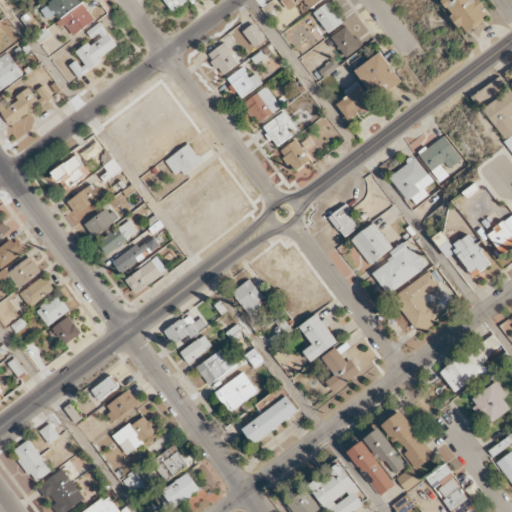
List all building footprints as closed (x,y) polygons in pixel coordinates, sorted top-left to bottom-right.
[(58,16),(84,2),(83,0),(52,0),(40,6),(47,20),(57,14),(58,16)] [(187,1),(185,0),(163,0),(172,12),(187,1)] [(303,0),(310,8),(321,0),(303,0)] [(443,0),(442,1),(464,33),(488,17),(481,8),(482,8),(476,0),(443,0)] [(344,22),(329,2),(314,13),(329,33),(344,22)] [(59,18),(70,37),(95,22),(84,4),(59,18)] [(119,48),(100,22),(87,31),(94,40),(75,53),(79,59),(70,66),(78,77),(119,48)] [(242,32),(255,48),(266,38),(253,23),(242,32)] [(362,46),(347,25),(331,37),(346,57),(362,46)] [(208,53),(222,75),(239,64),(225,43),(208,53)] [(402,80),(380,52),(356,71),(378,99),(402,80)] [(0,90),(24,76),(9,53),(0,59),(0,90)] [(339,67),(334,60),(319,69),(323,77),(339,67)] [(249,77),(243,68),(227,79),(240,98),(262,83),(255,73),(249,77)] [(348,121),(373,105),(359,81),(345,90),(349,96),(337,103),(348,121)] [(36,91),(46,103),(53,98),(43,85),(36,91)] [(243,103),(258,124),(282,107),(267,86),(243,103)] [(7,93),(0,97),(0,110),(10,126),(41,106),(30,89),(12,101),(7,93)] [(511,92),(510,89),(483,109),(505,140),(511,134),(511,92)] [(291,122),(283,112),(262,128),(277,147),(293,135),(286,126),(291,122)] [(461,160),(445,136),(419,153),(439,182),(449,175),(446,170),(461,160)] [(279,151),(294,172),(310,160),(296,140),(279,151)] [(178,178),(202,161),(189,144),(165,161),(178,178)] [(53,171),(64,190),(90,175),(78,156),(53,171)] [(428,195),(423,188),(433,182),(416,158),(391,176),(412,206),(428,195)] [(105,197),(97,184),(68,200),(79,220),(98,208),(95,202),(105,197)] [(329,217),(344,238),(359,227),(345,206),(329,217)] [(118,221),(109,208),(85,223),(94,237),(118,221)] [(0,237),(10,232),(1,216),(0,216),(0,237)] [(107,255),(137,231),(128,220),(98,243),(107,255)] [(502,255),(511,248),(511,231),(505,221),(488,233),(502,255)] [(351,240),(370,265),(393,249),(374,223),(351,240)] [(433,237),(448,259),(458,252),(473,275),(490,263),(470,234),(453,246),(443,231),(433,237)] [(160,246),(152,235),(114,263),(122,274),(160,246)] [(14,237),(0,247),(0,267),(1,269),(25,252),(14,237)] [(394,258),(373,273),(387,294),(424,268),(405,241),(389,252),(394,258)] [(126,280),(136,294),(168,270),(157,256),(126,280)] [(6,268),(0,272),(0,285),(12,278),(19,288),(42,273),(31,257),(9,272),(6,268)] [(438,285),(429,271),(392,296),(414,328),(440,311),(433,301),(428,304),(422,296),(438,285)] [(30,307),(55,290),(45,276),(20,293),(30,307)] [(261,308),(257,302),(263,299),(251,279),(234,289),(249,315),(261,308)] [(37,309),(47,326),(70,311),(59,295),(37,309)] [(312,345),(303,351),(311,361),(339,342),(319,313),(299,326),(312,345)] [(82,333),(70,316),(52,328),(64,345),(82,333)] [(167,326),(173,344),(208,331),(203,317),(193,321),(192,317),(167,326)] [(437,322),(434,317),(417,327),(420,333),(437,322)] [(276,322),(279,328),(271,332),(276,341),(292,332),(285,318),(276,322)] [(487,371),(480,361),(501,346),(493,334),(439,372),(455,394),(487,371)] [(180,351),(188,363),(212,347),(205,335),(180,351)] [(335,375),(326,381),(334,392),(361,372),(351,358),(347,361),(336,347),(322,357),(335,375)] [(264,361),(255,348),(245,355),(254,368),(264,361)] [(230,354),(226,357),(221,350),(196,367),(209,385),(238,364),(230,354)] [(223,402),(223,401),(231,412),(258,392),(243,372),(216,392),(223,402)] [(92,390),(100,400),(119,386),(112,375),(92,390)] [(472,397),(487,424),(510,410),(503,398),(506,396),(498,382),(472,397)] [(114,421),(139,405),(130,390),(105,406),(114,421)] [(298,411),(287,396),(243,428),(254,444),(298,411)] [(434,456),(402,411),(383,424),(416,469),(434,456)] [(114,435),(126,454),(158,433),(146,414),(114,435)] [(60,437),(51,423),(40,430),(49,444),(60,437)] [(366,438),(392,476),(407,467),(380,428),(366,438)] [(511,435),(488,449),(493,457),(511,445),(511,435)] [(12,453),(37,483),(53,469),(28,439),(12,453)] [(349,450),(378,496),(394,486),(365,440),(349,450)] [(188,465),(173,445),(151,462),(166,481),(188,465)] [(511,452),(498,461),(511,485),(511,452)] [(360,490),(338,463),(308,487),(328,511),(330,511),(332,510),(334,511),(353,511),(363,504),(355,494),(360,490)] [(478,511),(445,465),(427,477),(451,511),(478,511)] [(37,487),(55,511),(67,511),(85,498),(63,468),(37,487)] [(420,481),(411,468),(397,477),(406,491),(420,481)] [(133,494),(145,485),(135,472),(123,481),(133,494)] [(168,511),(200,490),(189,473),(157,494),(168,511)] [(316,511),(320,510),(305,487),(285,501),(292,511),(316,511)] [(119,511),(108,495),(83,511),(119,511)] [(395,511),(413,511),(413,499),(394,499),(395,511)]
